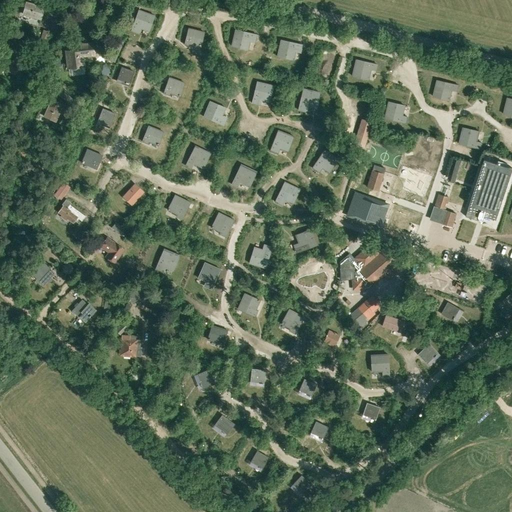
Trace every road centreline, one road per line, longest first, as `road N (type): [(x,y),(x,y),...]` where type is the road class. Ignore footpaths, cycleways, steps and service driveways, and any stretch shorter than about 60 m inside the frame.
road 1 (track): [(238,511),(0,286)]
road 2 (unclassified): [(511,61),(255,0)]
road 3 (unclassified): [(332,511),(511,354)]
